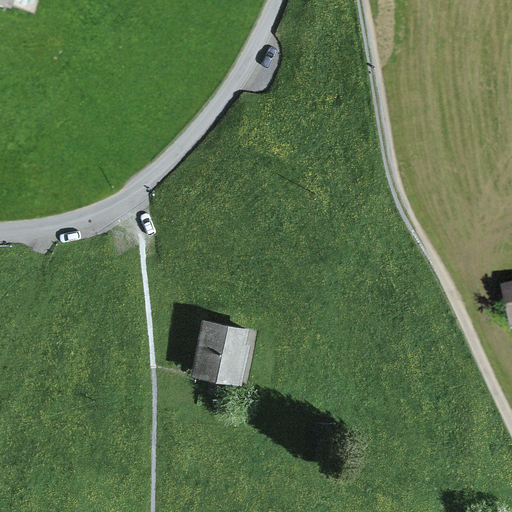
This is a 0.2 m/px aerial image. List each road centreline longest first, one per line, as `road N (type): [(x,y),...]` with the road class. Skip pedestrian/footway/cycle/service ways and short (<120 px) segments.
road 1 (track): [(511,430),(395,183),(362,0)]
road 2 (residential): [(276,0),(215,102),(139,184),(72,219),(0,226)]
road 3 (track): [(156,511),(139,184)]
